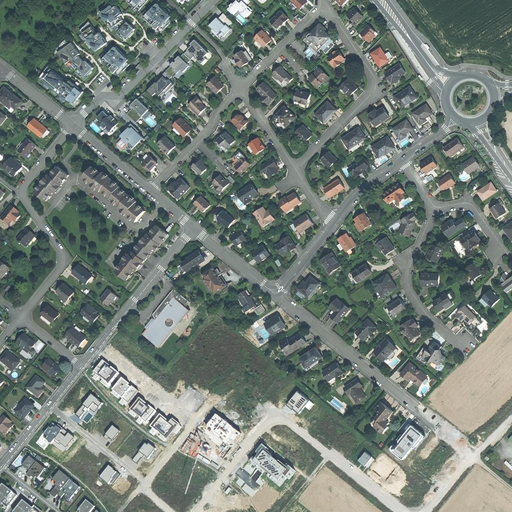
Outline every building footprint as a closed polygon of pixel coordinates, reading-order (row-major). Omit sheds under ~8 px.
[(127,0),(139,11),(139,10),(148,0),(127,0)] [(292,0),(292,1),(301,10),(304,6),(308,3),(305,0),(292,0)] [(102,13),(113,6),(110,1),(109,1),(109,2),(105,5),(106,6),(101,9),(100,9),(100,10),(102,13)] [(241,4),(239,2),(237,3),(235,5),(234,4),(229,9),(232,13),(237,7),(247,17),(252,12),(251,11),(252,10),(247,5),(243,1),(241,4)] [(145,17),(156,5),(153,3),(143,14),(142,14),(145,17)] [(162,10),(156,5),(145,17),(161,33),(162,32),(161,32),(172,21),(172,22),(173,21),(167,16),(168,15),(166,14),(166,13),(166,12),(165,13),(163,12),(163,11),(162,10)] [(109,23),(121,16),(123,14),(120,10),(117,6),(115,8),(113,6),(102,13),(109,23)] [(353,23),(355,26),(364,17),(355,8),(348,15),(353,20),(351,22),(353,23)] [(271,22),(278,29),(282,25),(285,22),(286,22),(289,19),(288,18),(289,18),(282,11),(271,22)] [(224,13),(219,19),(227,26),(228,25),(229,26),(233,22),(224,13)] [(117,33),(126,23),(124,21),(121,16),(109,23),(114,30),(117,33)] [(219,34),(227,26),(219,19),(217,21),(215,23),(214,22),(210,25),(214,29),(219,34)] [(80,30),(83,34),(93,26),(89,21),(81,30),(80,30)] [(128,22),(126,23),(117,33),(123,38),(126,35),(127,37),(135,29),(130,24),(128,22)] [(326,54),(335,45),(332,42),(334,40),(331,38),(332,37),(327,33),(325,31),(327,29),(321,24),(312,32),(305,39),(318,51),(315,54),(318,56),(324,51),(326,54)] [(232,29),(229,26),(228,25),(227,26),(219,34),(214,29),(213,30),(212,30),(220,38),(223,36),(223,35),(225,36),(232,29)] [(366,39),(369,42),(376,36),(373,34),(375,32),(369,25),(362,32),(362,33),(362,34),(361,34),(363,36),(363,38),(363,39),(364,39),(366,39)] [(93,26),(83,34),(87,40),(95,34),(96,36),(100,33),(99,31),(98,30),(97,31),(93,26)] [(262,30),(254,39),(257,41),(259,41),(265,47),(268,43),(268,44),(270,42),(272,40),(262,30)] [(95,34),(87,40),(95,52),(96,51),(99,49),(105,45),(107,43),(108,43),(100,33),(96,36),(95,34)] [(57,49),(59,52),(70,44),(66,39),(57,49)] [(188,50),(195,56),(200,62),(205,57),(209,53),(196,40),(191,44),(193,46),(190,49),(188,50)] [(66,62),(78,55),(80,54),(76,48),(72,43),(70,44),(59,52),(66,62)] [(103,61),(115,49),(111,46),(111,47),(110,47),(109,49),(100,57),(103,61)] [(376,60),(380,66),(389,61),(381,48),(372,54),(376,60)] [(119,54),(115,49),(103,61),(119,76),(119,75),(130,64),(124,59),(125,58),(124,57),(124,56),(123,56),(122,57),(120,55),(121,54),(120,53),(119,54)] [(195,56),(188,50),(185,54),(191,60),(195,56)] [(339,50),(329,57),(334,66),(335,66),(335,67),(342,63),(341,61),(345,59),(342,55),(339,50)] [(243,51),(235,56),(239,63),(238,63),(241,67),(242,66),(242,67),(246,65),(250,62),(250,61),(244,53),(243,51)] [(247,51),(244,53),(250,61),(252,59),(247,51)] [(184,53),(181,57),(188,64),(191,60),(185,54),(184,53)] [(76,71),(85,62),(78,55),(66,62),(76,71)] [(174,70),(177,74),(182,70),(184,72),(190,66),(188,64),(181,57),(180,56),(176,60),(177,61),(176,62),(175,63),(174,62),(171,65),(171,66),(175,69),(174,70)] [(86,61),(85,62),(76,71),(82,77),(82,76),(84,74),(86,76),(94,68),(90,64),(86,61)] [(392,82),(393,83),(401,78),(400,76),(406,73),(400,64),(386,73),(389,78),(392,82)] [(39,77),(38,78),(70,104),(71,103),(70,103),(72,101),(74,103),(75,102),(84,92),(83,91),(80,89),(80,88),(78,87),(70,80),(69,82),(58,72),(49,65),(48,65),(49,66),(42,73),(41,72),(39,76),(40,77),(39,77)] [(175,69),(171,66),(167,70),(172,76),(174,77),(177,74),(174,70),(175,69)] [(277,70),(274,73),(282,81),(285,78),(289,74),(281,66),(277,70)] [(309,78),(318,87),(326,80),(327,81),(330,78),(320,68),(314,73),(309,78)] [(167,81),(169,79),(172,76),(167,70),(161,76),(167,81)] [(293,79),(289,74),(285,78),(290,82),(293,79)] [(160,96),(164,92),(172,83),(169,79),(167,81),(161,76),(159,78),(160,80),(159,81),(157,83),(156,81),(153,84),(155,86),(153,88),(152,88),(148,92),(152,97),(157,92),(160,96)] [(224,86),(215,77),(208,84),(217,94),(221,90),(224,86)] [(341,87),(350,96),(355,92),(358,88),(349,79),(341,87)] [(174,85),(172,83),(164,92),(166,93),(174,85)] [(262,98),(269,104),(277,95),(265,83),(260,87),(258,90),(264,96),(262,98)] [(396,97),(403,107),(417,97),(411,87),(404,91),(396,97)] [(0,93),(0,99),(7,106),(9,104),(16,110),(23,102),(5,88),(1,93),(0,93)] [(305,92),(298,90),(295,100),(300,102),(299,102),(306,104),(308,99),(309,100),(311,94),(305,92)] [(198,97),(189,105),(199,115),(203,111),(206,108),(200,101),(201,100),(198,97)] [(141,114),(147,107),(138,99),(135,102),(132,105),(134,107),(141,114)] [(316,115),(324,123),(331,116),(337,110),(328,102),(316,115)] [(413,114),(419,123),(420,122),(421,125),(425,122),(427,120),(426,118),(433,113),(427,104),(413,114)] [(136,123),(143,116),(141,114),(134,107),(133,108),(127,114),(136,123)] [(147,107),(141,114),(143,116),(149,110),(147,107)] [(281,121),(287,126),(296,117),(285,107),(279,113),(276,116),(276,117),(278,120),(280,122),(281,121)] [(370,117),(376,126),(390,117),(384,108),(377,112),(376,110),(373,113),(370,115),(371,116),(370,117)] [(97,118),(102,122),(109,116),(104,111),(97,118)] [(233,121),(241,130),(249,122),(245,118),(240,114),(233,121)] [(110,115),(109,116),(102,122),(102,123),(103,124),(102,125),(105,128),(106,127),(111,131),(118,123),(114,119),(111,116),(110,115)] [(35,119),(28,127),(42,137),(48,130),(41,125),(35,119)] [(188,126),(181,119),(174,126),(185,137),(189,133),(192,129),(189,125),(188,126)] [(407,120),(393,129),(399,138),(400,138),(401,140),(404,138),(407,136),(406,134),(413,129),(407,120)] [(125,148),(129,152),(143,138),(138,133),(139,131),(132,124),(130,126),(128,127),(130,128),(118,141),(120,143),(125,148)] [(295,134),(305,143),(309,139),(313,135),(304,126),(295,134)] [(343,139),(349,149),(366,138),(359,128),(351,133),(343,139)] [(215,143),(221,148),(224,145),(227,148),(231,144),(232,145),(236,141),(226,132),(223,135),(219,138),(215,143)] [(176,146),(166,137),(158,144),(162,148),(163,147),(165,150),(164,150),(168,154),(172,150),(176,146)] [(395,148),(388,137),(373,147),(379,157),(386,153),(386,154),(389,152),(395,148)] [(259,138),(249,144),(256,154),(265,148),(266,148),(264,145),(262,142),(262,143),(259,138)] [(444,148),(451,157),(464,147),(458,138),(451,143),(444,148)] [(19,151),(27,157),(31,152),(32,150),(33,149),(34,149),(37,145),(29,139),(19,151)] [(244,158),(245,158),(246,157),(239,151),(235,155),(241,161),(244,158)] [(322,160),(330,167),(337,160),(329,152),(325,156),(322,160)] [(158,163),(150,156),(143,163),(151,170),(154,167),(158,163)] [(421,164),(426,172),(433,168),(433,169),(438,166),(432,157),(426,160),(421,164)] [(466,169),(469,173),(480,166),(474,157),(463,164),(466,169)] [(3,167),(15,177),(19,172),(23,167),(11,158),(3,167)] [(235,167),(242,173),(251,164),(245,158),(244,158),(241,161),(237,165),(235,167)] [(192,167),(201,175),(208,168),(203,164),(205,162),(202,159),(199,162),(197,164),(196,163),(192,167)] [(267,173),(270,177),(279,171),(276,167),(278,166),(275,162),(273,159),(262,166),(266,173),(267,173)] [(368,167),(363,159),(349,169),(355,178),(358,176),(363,173),(362,171),(368,167)] [(35,192),(46,201),(54,192),(56,193),(62,185),(69,175),(58,166),(51,176),(49,175),(43,183),(35,192)] [(137,222),(146,211),(136,204),(138,202),(130,195),(129,196),(127,194),(120,188),(120,187),(114,182),(111,179),(103,172),(102,174),(92,167),(84,178),(101,192),(102,190),(112,198),(111,199),(120,206),(119,208),(137,222)] [(450,174),(439,182),(444,190),(450,187),(456,183),(450,174)] [(220,175),(213,182),(217,186),(216,187),(221,192),(222,191),(231,182),(227,179),(226,180),(223,177),(220,175)] [(169,189),(179,199),(190,187),(182,179),(177,184),(175,182),(172,185),(169,189)] [(345,188),(339,179),(324,189),(330,198),(338,193),(345,188)] [(480,196),(484,200),(498,191),(492,182),(478,192),(480,196)] [(245,202),(246,204),(252,200),(251,198),(258,194),(255,189),(252,184),(238,193),(244,203),(245,202)] [(383,195),(389,202),(396,198),(398,202),(405,197),(402,193),(404,192),(399,184),(391,190),(383,195)] [(280,202),(287,213),(294,208),(294,207),(301,202),(298,197),(295,193),(287,198),(286,197),(280,202)] [(199,208),(203,212),(210,205),(201,196),(195,203),(199,208)] [(494,214),(497,219),(506,213),(502,206),(504,204),(501,199),(489,207),(494,214)] [(2,218),(9,224),(14,219),(17,221),(22,215),(19,213),(19,212),(16,210),(11,206),(2,218)] [(264,207),(255,213),(264,227),(275,219),(270,212),(268,213),(266,210),(264,207)] [(225,224),(229,228),(235,220),(227,214),(227,212),(225,212),(223,210),(220,215),(217,215),(217,221),(221,221),(225,224)] [(357,222),(363,230),(372,224),(364,213),(359,217),(355,219),(357,222)] [(294,223),(301,232),(314,224),(310,219),(307,214),(294,223)] [(410,215),(402,220),(404,224),(400,232),(409,236),(413,229),(416,223),(414,221),(417,219),(414,214),(411,216),(410,215)] [(442,227),(449,237),(468,225),(465,221),(463,218),(455,224),(452,220),(442,227)] [(116,272),(127,280),(132,274),(135,271),(136,272),(153,251),(155,252),(161,244),(164,240),(169,234),(158,226),(150,235),(149,234),(132,255),(130,253),(123,261),(124,262),(116,272)] [(17,240),(27,248),(36,236),(32,233),(28,230),(24,234),(23,234),(17,240)] [(234,242),(237,246),(247,239),(241,231),(231,237),(234,242)] [(461,240),(467,248),(470,247),(471,249),(479,243),(478,241),(480,240),(477,235),(474,231),(461,240)] [(345,248),(347,252),(357,245),(351,237),(350,238),(347,234),(343,236),(339,239),(341,243),(345,248)] [(277,245),(283,254),(288,251),(289,252),(292,250),(296,247),(289,236),(281,241),(282,242),(277,245)] [(382,248),(386,254),(391,251),(395,249),(387,238),(379,243),(379,244),(377,245),(380,249),(382,248)] [(427,258),(438,262),(443,249),(433,244),(430,251),(427,258)] [(256,258),(259,262),(270,255),(264,246),(253,253),(256,258)] [(194,268),(205,260),(202,255),(199,251),(188,259),(188,260),(194,268)] [(322,260),(330,273),(341,266),(332,253),(327,257),(322,260)] [(184,274),(194,268),(188,260),(182,264),(183,264),(180,266),(184,274)] [(0,280),(9,269),(1,262),(0,262),(0,280)] [(473,280),(474,280),(483,273),(479,268),(476,262),(466,269),(473,280)] [(74,272),(88,284),(95,276),(81,264),(78,268),(74,272)] [(351,275),(357,284),(372,273),(369,269),(366,264),(351,275)] [(214,294),(226,286),(219,276),(221,274),(219,272),(218,269),(216,271),(213,267),(202,274),(205,279),(204,280),(210,290),(211,289),(214,294)] [(501,285),(507,292),(511,288),(511,276),(511,277),(509,279),(504,273),(501,280),(503,283),(501,285)] [(374,283),(383,297),(397,288),(392,280),(388,274),(374,283)] [(422,279),(422,285),(426,285),(426,286),(431,286),(431,285),(439,285),(440,274),(422,274),(422,279)] [(299,288),(310,297),(321,284),(311,276),(306,282),(305,281),(302,284),(299,288)] [(76,292),(65,283),(62,287),(59,291),(64,295),(63,296),(69,300),(76,292)] [(116,295),(109,289),(101,299),(109,305),(110,304),(111,302),(112,300),(116,295)] [(190,302),(174,289),(154,314),(156,320),(148,330),(148,329),(143,335),(150,337),(160,346),(172,331),(163,324),(165,322),(164,320),(166,317),(169,317),(171,315),(180,322),(180,323),(181,323),(181,322),(184,319),(187,319),(188,318),(188,315),(187,314),(190,310),(191,310),(190,310),(185,306),(188,302),(189,302),(190,302)] [(246,312),(256,305),(252,299),(254,298),(252,295),(251,296),(249,292),(247,289),(239,295),(244,304),(245,303),(247,306),(243,308),(246,312)] [(489,304),(492,307),(500,299),(491,290),(486,294),(483,298),(489,304)] [(436,306),(440,311),(445,307),(446,309),(453,304),(446,294),(434,302),(436,306)] [(486,307),(489,304),(483,298),(480,301),(486,307)] [(335,320),(339,323),(345,315),(350,309),(347,307),(342,303),(337,299),(330,307),(335,311),(331,317),(335,320)] [(388,307),(394,316),(406,308),(403,303),(400,299),(388,307)] [(97,310),(89,304),(81,313),(94,323),(96,319),(99,315),(95,312),(97,310)] [(259,315),(266,310),(262,304),(255,309),(259,315)] [(43,313),(54,322),(61,313),(50,305),(46,309),(43,313)] [(459,318),(462,321),(465,318),(470,323),(476,317),(465,306),(459,312),(459,313),(457,316),(459,318)] [(272,335),(285,326),(281,320),(277,315),(265,324),(272,335)] [(407,333),(411,340),(421,334),(416,327),(418,326),(415,321),(414,319),(412,320),(411,320),(402,326),(402,327),(401,328),(405,334),(407,333)] [(360,336),(364,339),(369,334),(371,335),(377,329),(376,327),(369,320),(362,327),(357,333),(360,336)] [(70,339),(72,341),(80,332),(73,327),(66,336),(70,339)] [(86,337),(80,332),(72,341),(76,344),(79,347),(86,337)] [(303,338),(301,334),(289,341),(287,337),(282,340),(283,341),(280,343),(285,349),(284,350),(285,351),(285,350),(288,355),(306,343),(303,338)] [(17,344),(28,353),(36,344),(30,339),(24,335),(17,344)] [(381,358),(384,360),(388,356),(392,352),(396,348),(387,339),(382,344),(381,343),(377,347),(378,348),(375,351),(378,355),(381,358)] [(185,343),(181,340),(177,344),(181,348),(185,343)] [(424,348),(417,358),(424,362),(426,362),(427,360),(430,362),(433,361),(437,364),(440,363),(442,364),(446,358),(441,355),(441,354),(441,353),(442,353),(442,352),(442,351),(441,351),(441,350),(440,350),(440,349),(442,347),(438,344),(434,342),(429,351),(424,348)] [(308,354),(301,359),(307,368),(323,357),(319,352),(316,348),(308,353),(308,354)] [(0,361),(14,371),(20,362),(7,352),(4,357),(0,361)] [(42,368),(54,378),(61,369),(55,364),(49,359),(42,368)] [(111,367),(103,360),(93,373),(109,386),(120,374),(113,368),(113,371),(109,368),(111,367)] [(337,363),(323,372),(329,381),(336,376),(337,378),(344,374),(342,372),(343,371),(340,367),(337,363)] [(410,378),(421,386),(428,377),(410,363),(401,374),(405,377),(408,380),(410,378)] [(37,376),(27,388),(36,395),(39,397),(41,393),(44,390),(41,388),(45,383),(37,376)] [(131,385),(123,378),(113,390),(129,404),(139,392),(132,386),(133,388),(128,385),(131,385)] [(357,379),(346,387),(350,394),(351,393),(357,403),(366,397),(360,387),(362,386),(359,383),(357,379)] [(314,404),(298,391),(286,405),(292,410),(293,409),(297,412),(299,413),(305,406),(309,410),(314,404)] [(103,403),(92,394),(75,415),(79,418),(87,408),(95,414),(103,403)] [(148,405),(140,398),(130,411),(147,424),(157,412),(150,406),(150,408),(146,405),(148,405)] [(34,405),(27,399),(20,408),(19,407),(16,412),(25,419),(28,414),(27,414),(30,410),(34,405)] [(387,406),(381,402),(375,410),(380,413),(376,418),(378,420),(378,422),(375,426),(383,433),(389,427),(387,425),(389,423),(386,420),(393,412),(387,406)] [(169,422),(161,415),(151,428),(167,441),(180,425),(173,419),(169,424),(167,423),(169,422)] [(4,431),(7,433),(10,429),(13,426),(10,424),(11,422),(4,416),(0,420),(0,430),(3,433),(4,431)] [(242,435),(217,416),(209,427),(229,442),(230,440),(235,444),(242,435)] [(54,440),(64,429),(58,424),(57,425),(53,422),(45,431),(46,433),(44,434),(48,437),(47,439),(51,443),(54,440)] [(410,423),(388,449),(403,461),(425,436),(410,423)] [(120,432),(114,426),(104,437),(107,440),(109,437),(113,441),(120,432)] [(74,437),(64,429),(54,440),(59,444),(60,442),(66,447),(74,437)] [(148,459),(156,448),(149,444),(148,446),(145,444),(133,461),(137,464),(141,458),(142,459),(144,456),(148,459)] [(269,450),(262,445),(252,459),(276,477),(274,480),(279,484),(285,476),(289,479),(295,471),(290,467),(288,468),(280,462),(279,464),(271,458),(272,456),(267,452),(269,450)] [(375,459),(366,452),(359,460),(368,467),(375,459)] [(37,462),(30,456),(26,461),(25,461),(22,465),(23,465),(22,466),(26,469),(27,468),(30,471),(37,462)] [(37,462),(30,471),(27,475),(31,478),(32,476),(33,475),(35,477),(36,476),(38,478),(43,473),(47,469),(42,465),(41,465),(37,462)] [(120,475),(109,466),(99,477),(108,485),(111,482),(113,484),(120,475)] [(55,485),(56,486),(51,493),(56,497),(58,495),(70,479),(71,479),(60,470),(57,473),(58,474),(54,479),(58,482),(55,485)] [(81,488),(70,479),(58,495),(61,498),(66,492),(68,494),(65,497),(70,501),(81,488)] [(18,496),(4,484),(0,488),(0,501),(2,504),(0,506),(6,511),(18,496)] [(38,511),(24,500),(14,511),(38,511)] [(90,504),(86,501),(79,510),(81,511),(80,511),(91,511),(94,508),(95,507),(90,503),(90,504)]
